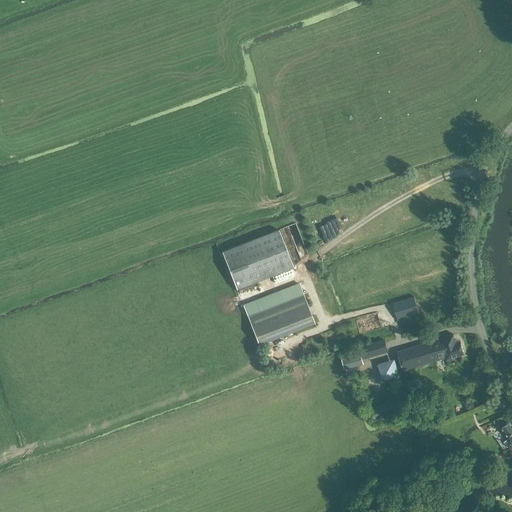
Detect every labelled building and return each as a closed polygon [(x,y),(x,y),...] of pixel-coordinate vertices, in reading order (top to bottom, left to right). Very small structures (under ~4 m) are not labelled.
[(222,253),(237,290),(292,268),(278,231),(222,253)] [(259,346),(315,324),(304,296),(248,318),(259,346)] [(399,321),(420,314),(414,297),(393,303),(399,321)] [(447,360),(465,354),(461,341),(457,342),(454,334),(441,338),(398,352),(404,371),(447,358),(447,360)] [(388,351),(385,340),(361,347),(364,359),(388,351)] [(345,370),(364,364),(361,351),(341,356),(345,370)] [(377,422),(405,411),(401,400),(373,410),(377,422)] [(502,427),(501,428),(509,439),(504,442),(508,447),(511,444),(511,424),(510,422),(509,422),(507,419),(499,424),(502,427)]
